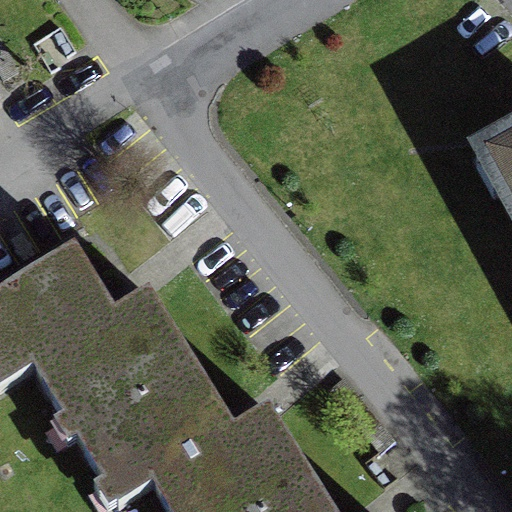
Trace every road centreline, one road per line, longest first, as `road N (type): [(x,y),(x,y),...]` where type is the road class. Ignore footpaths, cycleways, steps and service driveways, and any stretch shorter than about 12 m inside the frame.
road 1 (residential): [(148,84),(483,511)]
road 2 (residential): [(148,84),(0,178)]
road 3 (residential): [(293,0),(148,84)]
